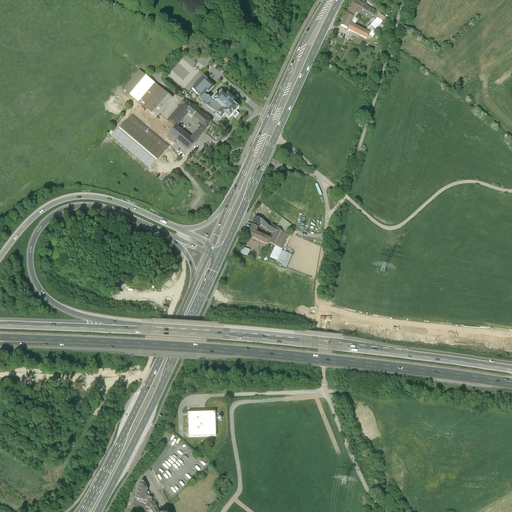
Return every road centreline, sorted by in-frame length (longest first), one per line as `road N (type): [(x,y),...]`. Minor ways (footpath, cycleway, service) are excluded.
road 1 (motorway): [(30,339),(255,353),(511,383)]
road 2 (motorway): [(511,369),(144,331)]
road 3 (motorway): [(144,331),(46,297),(32,273),(34,239),(53,215),(79,206),(172,236)]
road 4 (track): [(384,511),(365,487),(325,391),(316,298),(327,217)]
road 5 (primary): [(98,511),(222,254)]
road 6 (primary): [(194,282),(82,511)]
road 7 (motorway): [(174,227),(112,200),(71,197),(36,214),(0,257)]
road 8 (track): [(223,511),(239,488),(232,407),(305,392)]
road 9 (primary): [(276,136),(339,0)]
road 10 (motorway): [(144,331),(0,325)]
road 11 (primary): [(327,0),(268,119)]
road 12 (primary): [(222,254),(276,136)]
